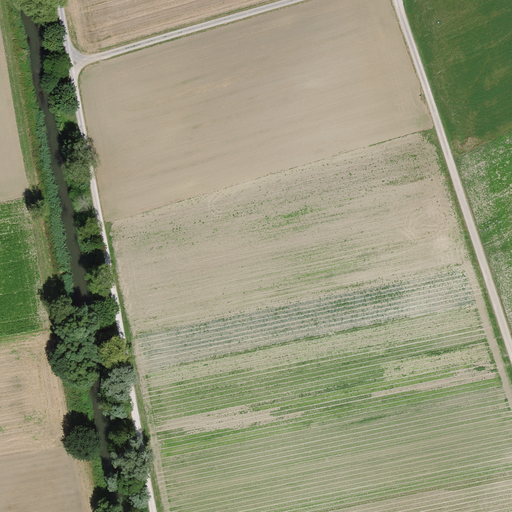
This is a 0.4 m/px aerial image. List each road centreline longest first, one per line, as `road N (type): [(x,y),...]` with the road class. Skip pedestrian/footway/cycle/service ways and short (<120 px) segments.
road 1 (track): [(151,511),(58,0)]
road 2 (track): [(397,0),(511,353)]
road 3 (track): [(70,61),(295,0)]
